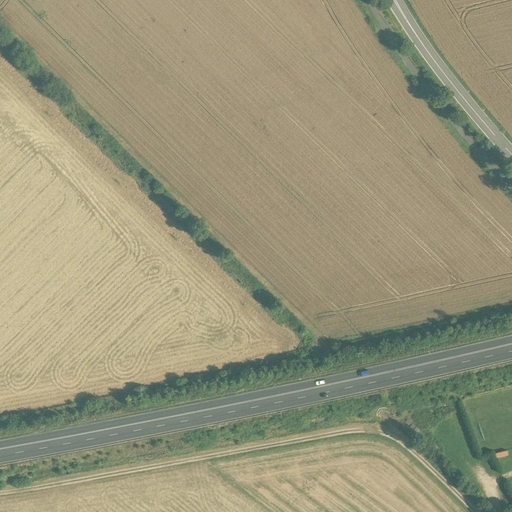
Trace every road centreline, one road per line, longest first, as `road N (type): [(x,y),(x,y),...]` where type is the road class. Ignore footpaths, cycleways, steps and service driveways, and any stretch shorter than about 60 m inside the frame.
road 1 (trunk): [(511,348),(0,452)]
road 2 (track): [(0,493),(362,430),(511,395)]
road 3 (track): [(0,27),(323,343)]
road 4 (tertiary): [(511,158),(395,0)]
road 5 (track): [(387,425),(473,511)]
